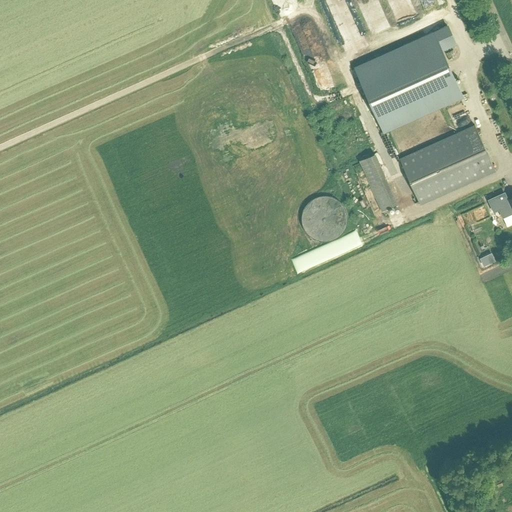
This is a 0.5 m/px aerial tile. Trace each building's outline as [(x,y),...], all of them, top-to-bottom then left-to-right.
[(285,0),(288,9),(307,3),(306,0),(285,0)] [(356,68),(384,130),(461,95),(441,49),(455,43),(447,25),(403,45),(404,47),(356,68)] [(318,59),(310,62),(318,84),(326,81),(318,59)] [(68,114),(80,108),(72,90),(60,96),(68,114)] [(495,171),(475,125),(400,159),(420,204),(495,171)] [(360,160),(382,212),(397,205),(374,154),(360,160)] [(348,219),(347,212),(344,205),(340,200),(334,196),(327,194),(320,195),(313,197),(307,201),(303,207),(301,214),(301,221),(302,227),(306,233),(312,238),(318,241),(325,242),(332,240),(338,237),(343,232),(347,226),(348,219)] [(511,213),(511,197),(511,198),(511,199),(498,205),(494,197),(489,200),(494,212),(499,209),(503,217),(511,213)] [(324,261),(343,254),(341,248),(322,255),(324,261)]
